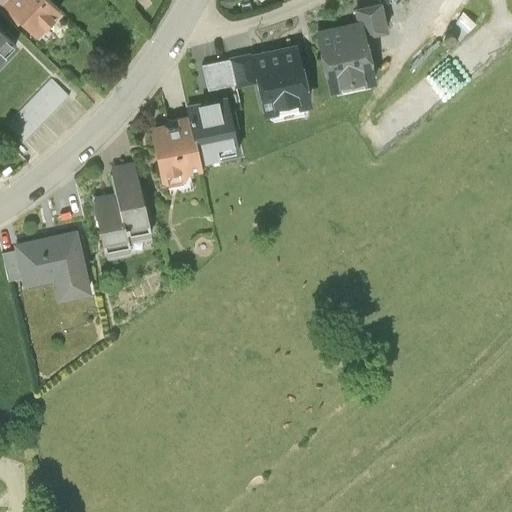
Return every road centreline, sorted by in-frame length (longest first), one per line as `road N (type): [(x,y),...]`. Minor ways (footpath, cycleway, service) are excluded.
road 1 (residential): [(0,210),(104,124),(173,33)]
road 2 (residential): [(173,33),(281,13),(306,0)]
